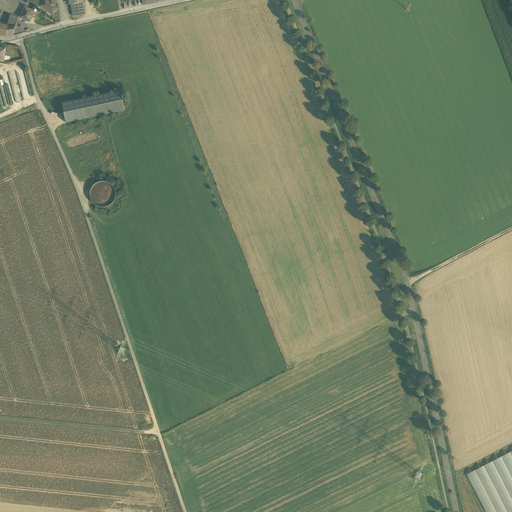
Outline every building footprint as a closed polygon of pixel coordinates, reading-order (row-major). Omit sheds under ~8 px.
[(0,0),(0,8),(12,14),(16,16),(17,15),(19,16),(20,14),(22,15),(25,7),(25,8),(27,4),(18,0),(0,0)] [(45,0),(44,0),(40,6),(53,16),(58,9),(54,6),(55,4),(51,1),(49,3),(45,0)] [(20,18),(29,22),(34,12),(25,8),(25,7),(22,15),(20,18)] [(8,25),(16,27),(18,19),(19,20),(20,18),(22,15),(20,14),(19,16),(17,15),(16,16),(12,14),(8,25)] [(0,36),(6,37),(13,36),(16,27),(8,25),(0,24),(0,36)] [(62,104),(66,123),(124,111),(120,91),(62,104)] [(98,206),(102,207),(107,207),(112,204),(114,200),(115,195),(115,190),(112,186),(108,183),(103,182),(98,183),(94,186),(91,190),(90,194),(91,199),(93,204),(98,206)] [(511,511),(511,450),(464,475),(482,511),(511,511)]
